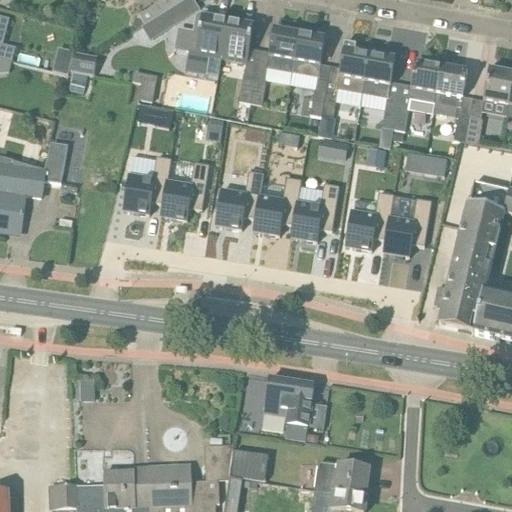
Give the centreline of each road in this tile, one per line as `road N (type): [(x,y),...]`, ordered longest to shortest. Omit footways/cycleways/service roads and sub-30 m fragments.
road 1 (secondary): [(414,361),(0,299)]
road 2 (residential): [(511,27),(347,0)]
road 3 (residential): [(404,494),(414,361)]
